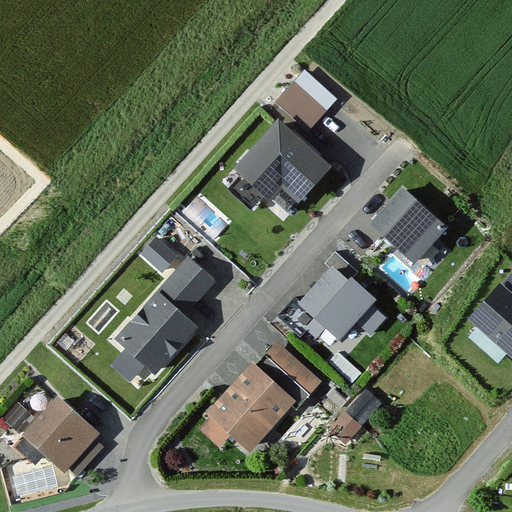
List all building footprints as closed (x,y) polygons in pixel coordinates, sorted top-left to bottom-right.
[(274,95),(309,127),(338,96),(304,64),(274,95)] [(341,151),(275,104),(239,155),(305,201),(341,151)] [(456,218),(402,176),(371,216),(425,258),(456,218)] [(142,244),(160,264),(175,251),(158,231),(142,244)] [(383,292),(331,251),(300,291),(352,332),(383,292)] [(215,281),(190,259),(117,339),(158,375),(200,329),(185,315),(215,281)] [(511,278),(506,274),(465,320),(511,361),(511,278)] [(299,401),(256,362),(199,426),(223,446),(229,439),(249,457),(299,401)] [(360,418),(381,399),(368,385),(347,405),(360,418)] [(100,432),(59,397),(25,438),(67,472),(100,432)] [(345,435),(361,424),(349,408),(334,420),(345,435)]
